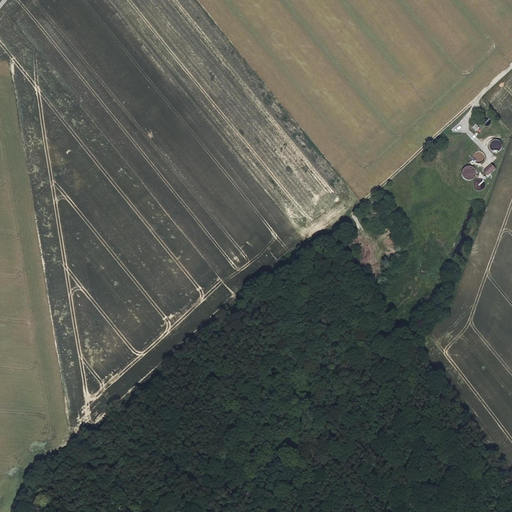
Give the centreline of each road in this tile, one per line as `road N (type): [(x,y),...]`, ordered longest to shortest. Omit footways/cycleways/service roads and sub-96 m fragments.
road 1 (track): [(511,59),(350,209),(334,279),(353,499),(345,511)]
road 2 (track): [(334,279),(363,307),(411,397),(451,430),(481,511)]
